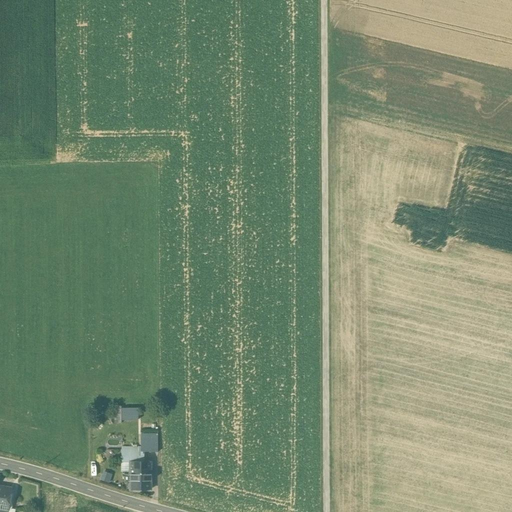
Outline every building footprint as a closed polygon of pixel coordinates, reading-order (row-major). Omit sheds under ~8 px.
[(138,407),(127,407),(127,417),(138,417),(138,407)] [(141,433),(140,441),(157,442),(158,434),(141,433)] [(140,441),(140,447),(121,447),(121,462),(130,462),(143,462),(143,452),(157,453),(157,442),(140,441)] [(143,462),(130,462),(130,490),(150,490),(150,462),(143,462)] [(110,482),(113,473),(104,470),(101,479),(110,482)] [(0,485),(0,509),(7,511),(8,509),(9,502),(10,497),(11,489),(11,488),(0,485)]
